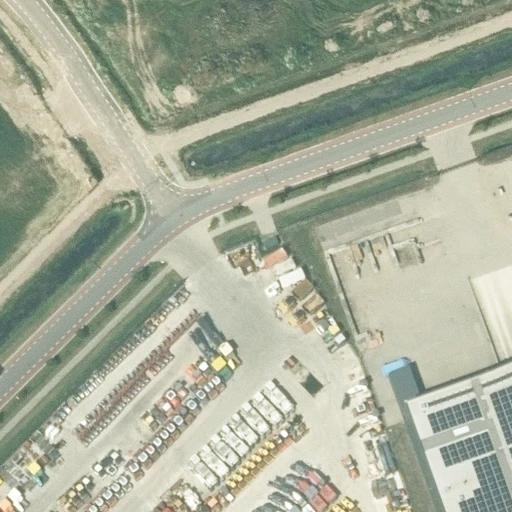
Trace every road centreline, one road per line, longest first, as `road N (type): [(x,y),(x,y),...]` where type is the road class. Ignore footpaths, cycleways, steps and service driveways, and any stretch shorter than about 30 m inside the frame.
road 1 (unclassified): [(173,217),(511,91)]
road 2 (unclassified): [(19,0),(77,70),(173,217)]
road 3 (unclassified): [(0,386),(173,217)]
